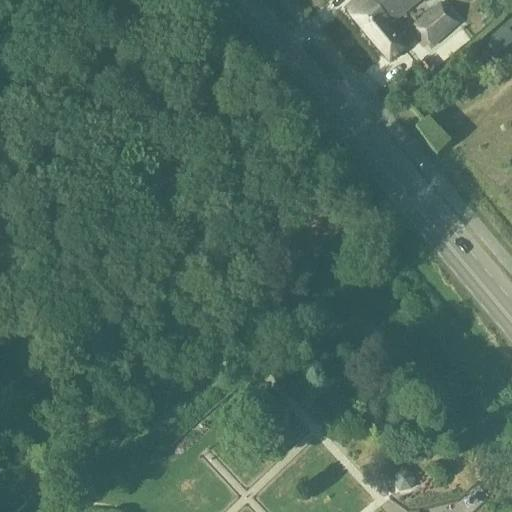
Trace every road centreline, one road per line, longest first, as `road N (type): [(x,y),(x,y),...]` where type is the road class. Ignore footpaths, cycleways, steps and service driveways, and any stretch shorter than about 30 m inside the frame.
road 1 (track): [(158,0),(297,172),(301,192),(279,253),(234,294),(166,307),(133,330),(82,341),(14,328),(0,315)]
road 2 (primary): [(511,325),(236,0)]
road 3 (track): [(0,73),(196,302)]
road 4 (track): [(0,124),(66,46),(122,0)]
